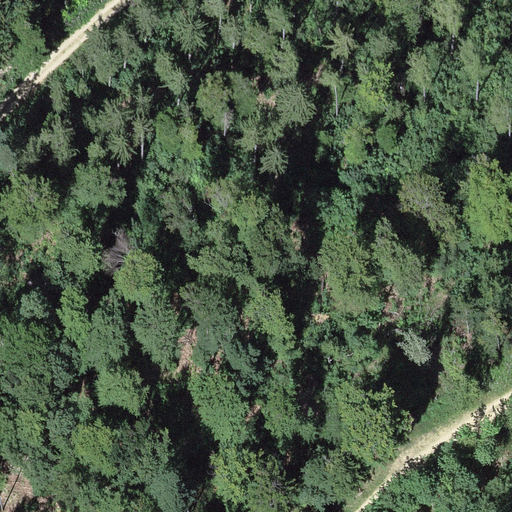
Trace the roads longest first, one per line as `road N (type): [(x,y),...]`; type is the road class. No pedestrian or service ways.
road 1 (track): [(511,241),(447,297),(319,438),(291,511)]
road 2 (track): [(511,395),(455,431),(364,511)]
road 3 (track): [(98,0),(0,103)]
